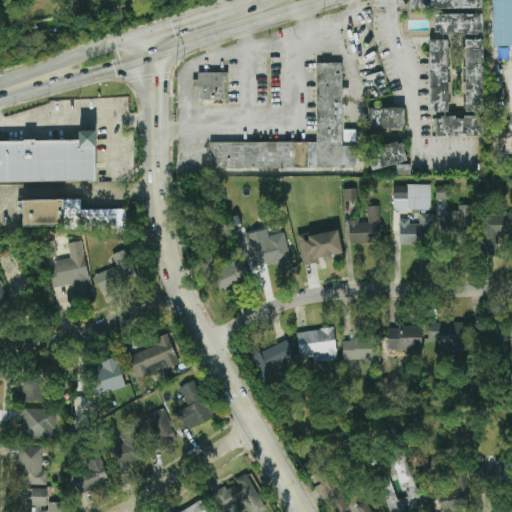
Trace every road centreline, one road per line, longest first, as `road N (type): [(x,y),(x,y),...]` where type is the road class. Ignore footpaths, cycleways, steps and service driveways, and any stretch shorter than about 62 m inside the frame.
road 1 (secondary): [(299,511),(179,297),(161,244),(152,32)]
road 2 (secondary): [(0,94),(153,58),(327,0)]
road 3 (residential): [(511,289),(304,297),(208,347)]
road 4 (residential): [(179,297),(84,337),(5,352)]
road 5 (secondary): [(152,32),(0,85)]
road 6 (residential): [(125,511),(252,429)]
